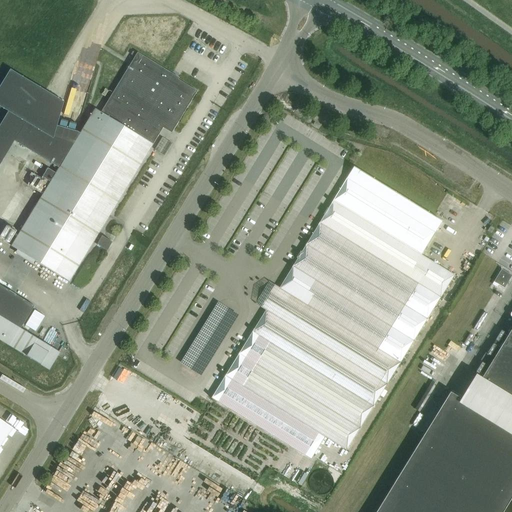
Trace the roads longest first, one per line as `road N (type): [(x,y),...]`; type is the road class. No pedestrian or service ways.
road 1 (unclassified): [(61,420),(279,69)]
road 2 (unclassified): [(511,193),(401,123),(330,99),(279,69)]
road 3 (primary): [(324,1),(511,117)]
